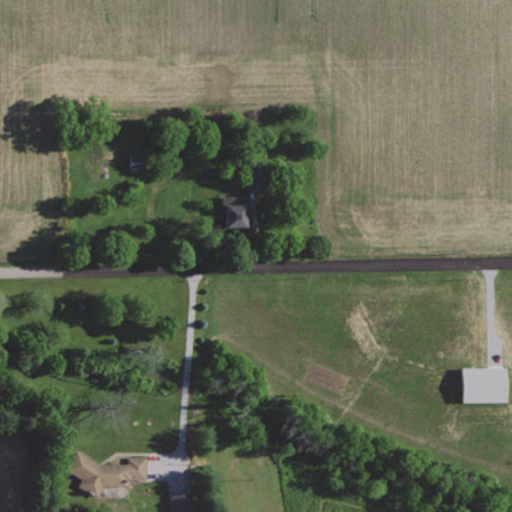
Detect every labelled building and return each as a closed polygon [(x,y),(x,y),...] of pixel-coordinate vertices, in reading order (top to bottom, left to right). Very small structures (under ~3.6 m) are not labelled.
[(262,191),(262,169),(246,169),(246,192),(262,191)] [(245,210),(226,208),(224,224),(242,226),(243,217),(245,217),(245,210)] [(460,367),(461,402),(506,401),(505,366),(460,367)] [(145,456),(126,456),(126,463),(102,463),(74,450),(65,470),(81,477),(77,486),(87,491),(89,491),(98,495),(103,485),(127,485),(127,479),(146,479),(145,456)] [(195,511),(190,490),(170,495),(174,511),(195,511)]
